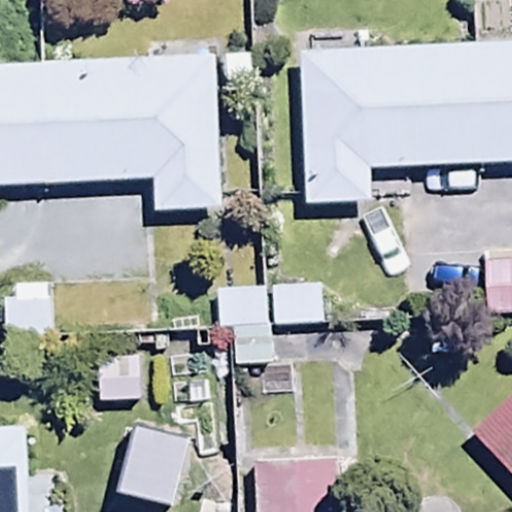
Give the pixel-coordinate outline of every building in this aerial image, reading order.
[(511,38),(298,50),(302,203),(370,201),(369,168),(511,160),(511,38)] [(0,184),(150,177),(152,210),(218,207),(210,53),(0,63),(0,184)] [(511,260),(482,261),(483,314),(511,313),(511,260)] [(1,299),(3,337),(51,334),(48,280),(12,282),(13,298),(1,299)] [(321,282),(272,283),(272,325),(322,324),(321,282)] [(265,285),(214,285),(214,327),(230,327),(230,365),(243,365),(243,399),(287,399),(287,365),(265,365),(265,285)] [(511,388),(468,430),(511,477),(511,388)] [(0,511),(61,511),(60,479),(29,480),(28,420),(0,420),(0,511)] [(340,511),(337,452),(252,456),(254,511),(340,511)]
